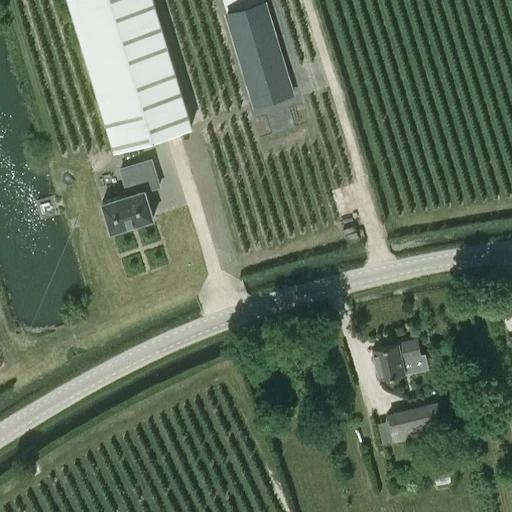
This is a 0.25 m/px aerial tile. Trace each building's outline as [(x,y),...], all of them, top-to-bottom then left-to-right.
[(119,145),(194,123),(158,0),(73,0),(116,146),(119,145)] [(252,102),(291,90),(264,3),(226,15),(252,102)] [(130,177),(126,178),(130,192),(104,200),(113,228),(155,216),(147,187),(161,183),(153,156),(126,164),(130,177)] [(416,355),(412,339),(398,342),(373,348),(379,378),(405,373),(402,358),(416,355)] [(395,442),(445,430),(438,402),(389,414),(395,442)]
